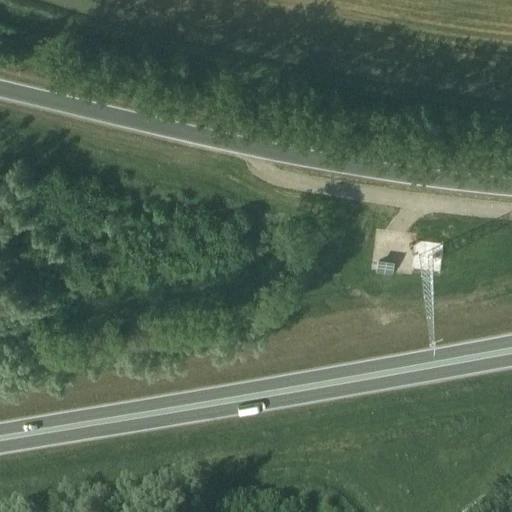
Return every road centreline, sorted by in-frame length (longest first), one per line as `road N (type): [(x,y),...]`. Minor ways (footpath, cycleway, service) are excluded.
road 1 (trunk): [(511,188),(255,150),(0,92)]
road 2 (trunk): [(0,441),(511,350)]
